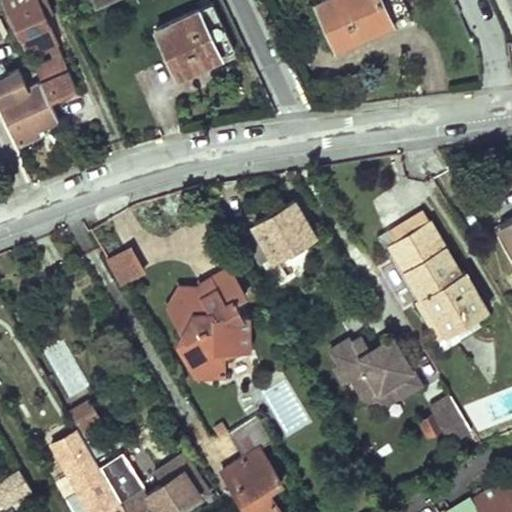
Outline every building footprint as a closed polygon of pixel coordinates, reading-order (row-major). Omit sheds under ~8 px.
[(39,79),(48,98),(65,91),(75,86),(56,40),(43,12),(50,9),(45,0),(2,0),(23,45),(24,48),(39,79)] [(210,0),(155,26),(178,74),(203,62),(233,47),(210,0)] [(317,0),(337,42),(374,26),(409,10),(404,0),(317,0)] [(17,68),(0,76),(0,102),(19,141),(31,136),(38,133),(35,126),(57,116),(48,98),(39,79),(26,86),(17,68)] [(246,235),(259,261),(303,236),(294,220),(302,216),(293,200),(272,213),(255,222),(258,228),(246,235)] [(399,221),(388,228),(394,238),(428,217),(423,207),(399,221)] [(511,214),(498,224),(511,247),(511,214)] [(460,271),(428,217),(394,238),(388,241),(419,294),(423,292),(446,332),(486,308),(464,269),(460,271)] [(126,239),(103,251),(116,275),(139,262),(126,239)] [(255,315),(227,266),(208,277),(214,288),(205,293),(182,291),(171,312),(182,331),(179,342),(192,364),(218,371),(222,357),(254,365),(262,335),(256,333),(248,319),(255,315)] [(214,288),(208,277),(199,282),(186,281),(176,281),(165,301),(171,312),(182,291),(205,293),(214,288)] [(415,297),(438,336),(446,332),(423,292),(419,294),(415,297)] [(396,352),(388,350),(388,349),(389,348),(389,346),(389,344),(388,343),(387,342),(386,341),(384,340),(382,340),(381,340),(379,341),(378,342),(377,343),(376,344),(376,346),(376,347),(368,345),(362,334),(352,339),(350,335),(342,340),(328,348),(336,362),(333,364),(343,381),(351,377),(360,392),(378,399),(395,389),(399,394),(420,382),(401,349),(396,352)] [(283,436),(309,424),(288,377),(262,389),(283,436)] [(395,389),(378,399),(381,404),(399,394),(395,389)] [(450,440),(470,428),(449,393),(429,405),(433,412),(420,420),(427,433),(440,425),(450,440)] [(80,404),(71,409),(81,426),(98,416),(88,400),(80,404)] [(272,442),(255,416),(227,431),(243,457),(229,464),(221,469),(246,511),(280,511),(268,490),(280,482),(260,448),(272,442)] [(120,443),(95,458),(104,475),(129,459),(120,443)] [(120,502),(126,511),(174,511),(209,490),(192,463),(174,474),(147,490),(144,485),(120,502)] [(113,506),(96,477),(78,488),(65,495),(74,511),(126,511),(120,502),(113,506)] [(511,511),(511,491),(504,479),(470,498),(466,495),(445,510),(446,511),(511,511)] [(9,482),(0,486),(0,508),(18,498),(9,482)]
